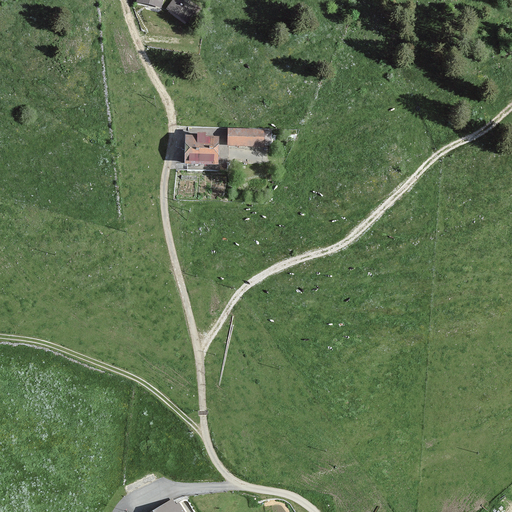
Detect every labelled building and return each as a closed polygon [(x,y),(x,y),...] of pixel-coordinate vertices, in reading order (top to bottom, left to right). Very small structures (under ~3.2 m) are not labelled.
[(166,0),(137,0),(137,4),(164,10),(166,0)] [(199,7),(188,0),(173,0),(166,11),(187,25),(199,7)] [(264,130),(228,129),(227,147),(264,148),(264,130)] [(214,137),(179,136),(179,164),(213,165),(214,137)] [(145,511),(181,511),(171,496),(145,511)]
